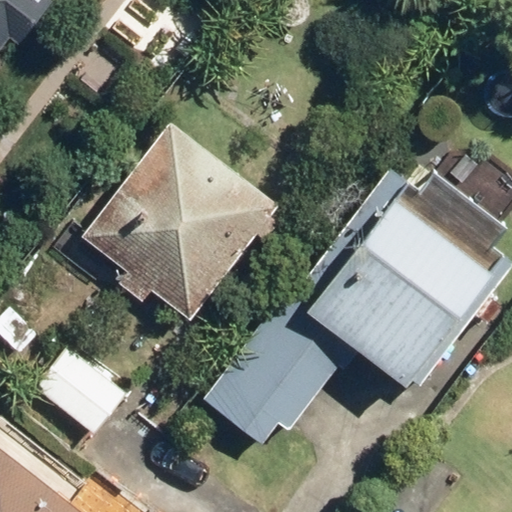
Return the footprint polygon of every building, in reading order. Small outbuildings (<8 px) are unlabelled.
[(288,204),(178,116),(88,228),(198,316),(288,204)] [(113,148),(82,125),(0,234),(0,265),(17,278),(113,148)] [(511,218),(440,164),(426,182),(395,159),(212,402),(267,443),(283,422),(292,429),(360,339),(416,382),(511,253),(511,246),(501,239),(511,223),(511,218)] [(136,387),(76,337),(40,380),(100,430),(136,387)] [(95,511),(0,432),(0,511),(95,511)]
